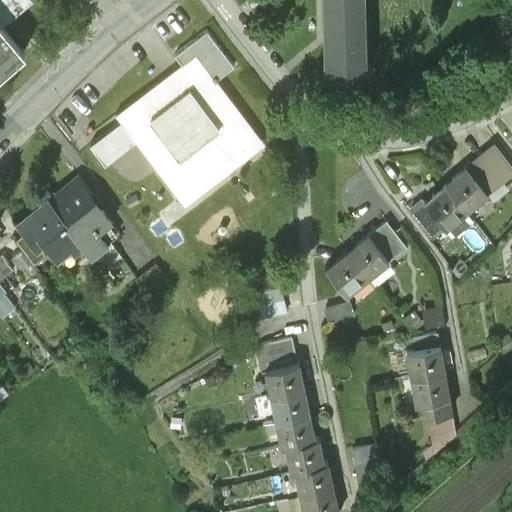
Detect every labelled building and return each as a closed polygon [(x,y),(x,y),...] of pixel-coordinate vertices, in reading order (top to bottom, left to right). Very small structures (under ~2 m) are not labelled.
[(0,0),(0,69),(24,50),(0,20),(0,18),(12,10),(14,12),(28,0),(0,0)] [(327,0),(328,30),(326,30),(326,42),(329,42),(329,67),(327,67),(327,69),(369,66),(369,64),(366,64),(365,52),(369,52),(369,49),(365,49),(364,17),(368,17),(368,15),(364,15),(364,2),(368,2),(367,0),(364,0),(363,0),(327,0)] [(106,162),(136,139),(181,197),(260,136),(216,80),(236,65),(207,29),(176,53),(187,68),(167,84),(163,78),(117,114),(121,119),(91,142),(106,162)] [(511,164),(495,142),(453,174),(455,177),(448,183),(465,206),(511,169),(511,164)] [(112,216),(78,172),(75,174),(77,175),(64,185),(66,187),(57,194),(73,215),(65,222),(79,240),(89,253),(107,240),(97,227),(112,216)] [(448,183),(446,180),(432,190),(434,193),(427,199),(444,222),(465,206),(448,183)] [(54,189),(17,216),(35,241),(43,235),(44,236),(58,255),(79,240),(65,222),(73,215),(57,194),(54,189)] [(402,239),(385,217),(368,230),(370,233),(384,252),(402,239)] [(384,252),(370,233),(368,230),(354,241),(356,243),(348,249),(363,268),(366,272),(379,263),(376,259),(384,252)] [(348,249),(346,247),(332,257),(334,260),(326,265),(345,289),(358,278),(355,274),(363,268),(348,249)] [(12,264),(2,251),(0,253),(0,264),(4,270),(12,264)] [(171,282),(156,261),(136,276),(152,297),(171,282)] [(277,269),(253,273),(261,312),(284,307),(277,269)] [(351,301),(327,306),(330,318),(354,312),(351,301)] [(292,333),(255,340),(261,366),(272,364),(297,359),(292,333)] [(439,342),(412,346),(414,357),(409,358),(412,375),(417,374),(440,370),(439,359),(442,359),(439,342)] [(297,359),(272,364),(274,373),(268,375),(272,392),(278,391),(301,386),(299,375),(301,374),(298,358),(297,359)] [(440,370),(417,374),(418,383),(413,384),(416,400),(428,398),(445,395),(443,386),(446,386),(444,369),(440,370)] [(301,386),(278,391),(280,400),(274,401),(277,416),(282,415),(306,410),(305,403),(307,402),(304,385),(301,386)] [(445,395),(428,398),(430,410),(452,407),(450,394),(445,395)] [(306,410),(282,415),(285,425),(280,426),(284,442),(292,440),(312,436),(310,427),(312,426),(309,410),(306,410)] [(312,436),(292,440),(294,450),(290,451),(293,467),(302,465),(322,461),(320,452),(322,451),(318,434),(312,436)] [(375,442),(351,445),(355,459),(377,455),(375,442)] [(377,455),(355,459),(358,472),(380,469),(377,455)] [(322,461),(302,465),(304,474),(299,475),(303,491),(307,490),(331,485),(329,475),(331,475),(328,460),(322,461)] [(380,469),(358,472),(361,484),(382,481),(380,469)] [(381,483),(364,499),(372,507),(385,495),(381,483)] [(331,485),(307,490),(309,500),(305,501),(306,511),(333,511),(336,511),(334,503),(337,502),(334,485),(331,485)]
